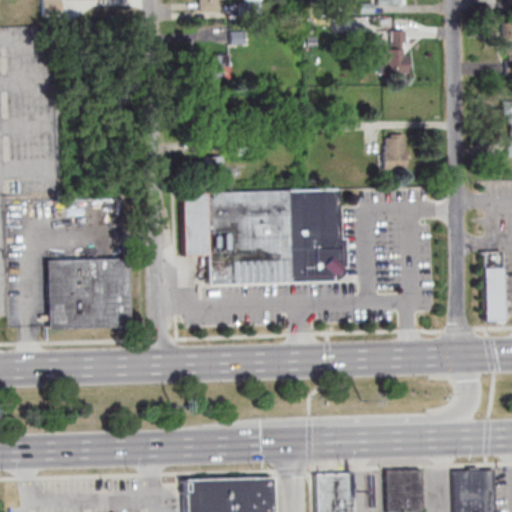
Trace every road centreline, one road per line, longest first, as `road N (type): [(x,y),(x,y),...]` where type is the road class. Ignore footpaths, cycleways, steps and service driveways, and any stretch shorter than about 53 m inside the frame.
road 1 (trunk): [(511,354),(0,368)]
road 2 (residential): [(157,364),(147,0)]
road 3 (residential): [(455,356),(450,0)]
road 4 (trunk): [(0,451),(167,447)]
road 5 (trunk): [(167,447),(323,442)]
road 6 (trunk): [(323,442),(448,438)]
